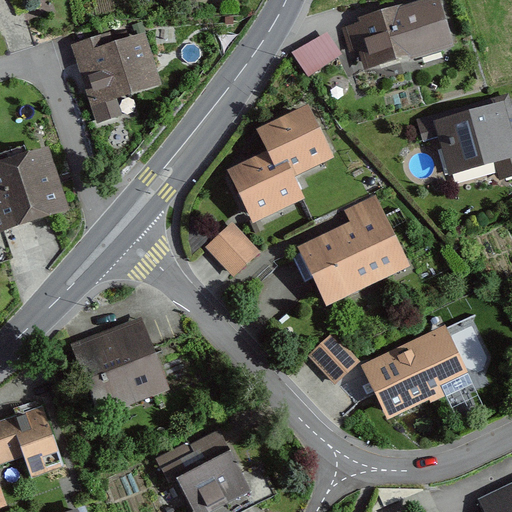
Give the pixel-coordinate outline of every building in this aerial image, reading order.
[(411,50),(412,54),(447,43),(436,5),(402,15),(401,12),(345,29),(349,41),(360,38),(368,63),(411,50)] [(300,52),(314,76),(347,56),(333,33),(300,52)] [(99,121),(117,115),(110,93),(150,80),(139,44),(106,54),(102,40),(75,48),(99,121)] [(501,175),(511,172),(511,109),(487,116),(484,104),(418,122),(425,142),(445,136),(455,168),(495,156),(501,175)] [(306,114),(264,134),(275,156),(275,155),(284,172),(284,171),(324,152),(306,114)] [(253,213),(295,193),(284,171),(284,172),(275,155),(275,156),(235,175),(253,213)] [(0,171),(0,210),(5,225),(59,207),(43,158),(0,171)] [(363,285),(360,278),(399,259),(379,216),(331,238),(334,243),(309,255),(307,250),(293,257),(305,282),(318,276),(331,302),(363,285)] [(210,247),(234,273),(255,253),(231,228),(210,247)] [(0,262),(9,259),(0,231),(0,262)] [(75,353),(98,411),(160,387),(138,328),(75,353)] [(359,369),(357,365),(350,368),(343,374),(357,403),(372,396),(364,379),(371,375),(388,410),(427,392),(430,399),(444,392),(440,385),(462,375),(441,332),(424,340),(426,345),(370,372),(367,366),(359,369)] [(311,356),(335,382),(343,374),(350,368),(356,362),(332,336),(311,356)] [(0,462),(24,454),(32,476),(61,465),(42,409),(0,424),(0,462)] [(188,444),(158,459),(161,466),(191,451),(188,444)] [(195,511),(231,511),(223,496),(245,484),(253,500),(258,502),(276,493),(260,462),(240,473),(227,448),(176,475),(195,511)]
